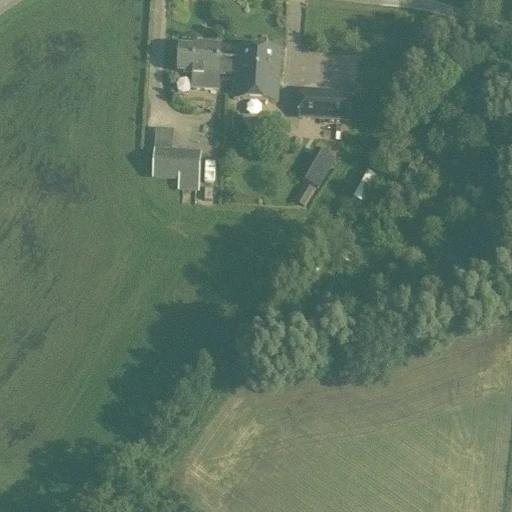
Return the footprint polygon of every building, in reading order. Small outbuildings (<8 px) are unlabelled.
[(193,90),(217,91),(220,49),(203,48),(203,51),(181,50),(179,73),(194,74),(193,90)] [(281,52),(236,50),(233,102),(278,104),(281,52)] [(351,97),(301,94),(299,120),(349,123),(351,97)] [(154,132),(153,152),(154,152),(152,178),(179,181),(178,189),(197,191),(200,156),(171,154),(172,133),(154,132)] [(349,203),(366,211),(379,182),(362,174),(349,203)] [(335,285),(327,295),(362,323),(363,324),(364,323),(371,314),(335,285)]
